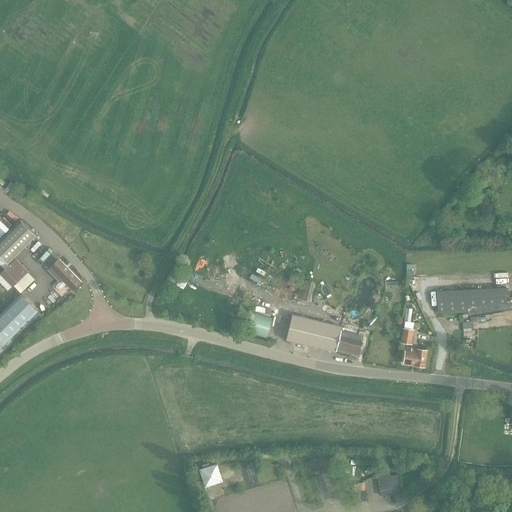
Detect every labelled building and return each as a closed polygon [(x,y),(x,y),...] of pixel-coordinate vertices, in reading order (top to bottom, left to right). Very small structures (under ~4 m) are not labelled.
[(4,214),(0,217),(0,234),(2,237),(0,239),(0,257),(7,264),(10,261),(14,257),(36,235),(20,219),(17,223),(15,224),(4,214)] [(1,274),(0,274),(0,282),(8,290),(12,286),(13,286),(27,272),(28,272),(14,257),(10,261),(11,263),(0,274),(1,274)] [(58,260),(48,269),(58,279),(60,281),(56,286),(56,288),(57,290),(60,290),(66,284),(72,290),(80,282),(58,260)] [(299,299),(309,302),(314,281),(304,279),(299,299)] [(437,291),(438,308),(438,314),(468,312),(468,306),(508,304),(507,287),(437,291)] [(0,356),(30,328),(42,316),(38,311),(21,294),(14,301),(7,308),(0,314),(0,356)] [(10,297),(3,304),(7,308),(14,301),(10,297)] [(253,312),(247,333),(266,339),(272,318),(253,312)] [(292,315),(286,340),(336,352),(336,350),(337,350),(337,349),(358,355),(362,335),(341,330),(342,327),(292,315)] [(414,330),(413,330),(414,323),(405,322),(404,329),(403,329),(401,343),(412,344),(414,330)] [(427,350),(417,349),(411,348),(411,351),(405,350),(404,363),(415,365),(414,366),(424,367),(427,350)] [(197,470),(201,489),(221,484),(217,465),(197,470)] [(234,468),(222,472),(225,480),(236,476),(234,468)] [(390,476),(378,477),(380,496),(392,495),(390,476)] [(365,489),(352,490),(354,503),(367,501),(365,489)]
